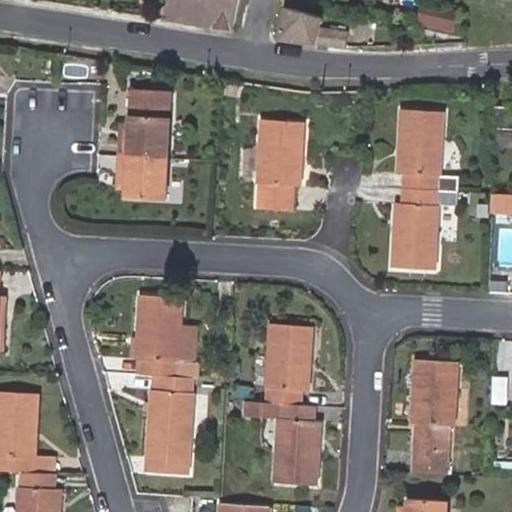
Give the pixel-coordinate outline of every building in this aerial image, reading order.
[(234,29),(240,0),(169,0),(165,20),(234,29)] [(457,8),(424,0),(421,0),(416,21),(452,30),(457,8)] [(281,36),(318,42),(321,25),(323,17),(287,9),(281,36)] [(333,29),(321,27),(318,42),(347,46),(350,33),(338,30),(339,26),(334,25),(333,29)] [(156,68),(118,62),(116,74),(154,80),(156,68)] [(120,154),(169,158),(172,92),(133,90),(131,120),(130,140),(121,139),(120,154)] [(511,107),(498,107),(495,147),(511,147),(511,107)] [(405,170),(405,186),(441,189),(458,189),(458,176),(442,175),(446,113),(402,110),(400,170),(405,170)] [(130,140),(131,120),(121,119),(121,139),(130,140)] [(305,122),(264,120),(259,207),(294,209),(296,182),(302,182),(305,122)] [(166,199),(169,158),(120,154),(119,170),(129,171),(128,190),(128,196),(166,199)] [(118,189),(128,190),(129,171),(119,170),(118,189)] [(457,204),(458,189),(441,189),(405,186),(404,202),(398,202),(395,266),(436,268),(440,203),(457,204)] [(457,240),(458,207),(446,207),(446,240),(457,240)] [(1,295),(2,269),(0,269),(0,349),(7,349),(9,295),(1,295)] [(146,358),(145,373),(159,375),(198,377),(198,361),(194,361),(181,361),(183,327),(185,300),(142,297),(138,357),(146,358)] [(269,386),(269,402),(304,404),(305,388),(311,389),(314,328),(271,325),(268,386),(269,386)] [(197,328),(183,327),(181,361),(194,361),(197,328)] [(417,422),(414,473),(452,475),(459,361),(418,359),(414,421),(417,422)] [(232,379),(233,366),(212,365),(212,378),(232,379)] [(191,473),(198,377),(159,375),(159,389),(154,389),(149,470),(191,473)] [(509,386),(499,385),(498,399),(508,400),(509,386)] [(238,386),(237,400),(248,401),(254,401),(255,387),(238,386)] [(0,469),(24,470),(31,471),(31,457),(56,458),(56,456),(38,455),(41,393),(0,391),(0,469)] [(254,401),(248,401),(247,416),(279,418),(276,480),(319,482),(322,420),(316,419),(317,404),(304,404),(269,402),(254,401)] [(59,472),(61,472),(62,459),(56,458),(31,457),(31,471),(59,472)] [(511,464),(497,464),(496,478),(511,479),(511,464)] [(62,511),(64,489),(58,488),(59,472),(31,471),(24,470),(23,485),(21,485),(19,511),(62,511)] [(449,511),(450,501),(410,498),(409,506),(408,511),(449,511)]
